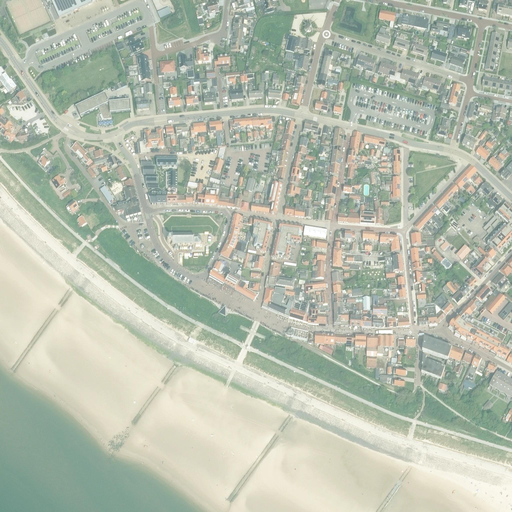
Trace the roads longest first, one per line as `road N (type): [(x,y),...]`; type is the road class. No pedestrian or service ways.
road 1 (secondary): [(115,133),(89,136),(63,124),(0,39)]
road 2 (residential): [(468,80),(324,32)]
